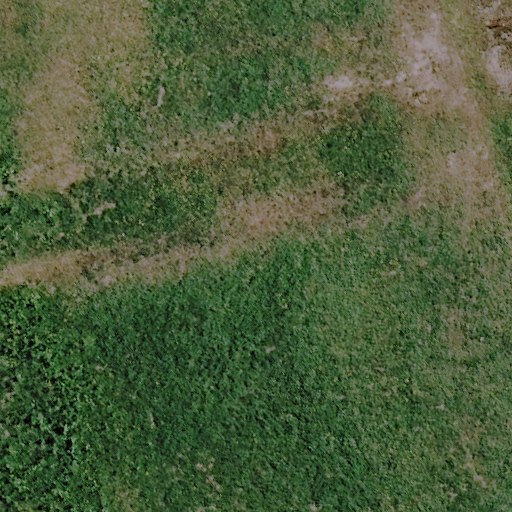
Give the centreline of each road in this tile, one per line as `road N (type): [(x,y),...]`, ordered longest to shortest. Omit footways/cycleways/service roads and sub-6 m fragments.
road 1 (unknown): [(511,454),(370,0)]
road 2 (unknown): [(393,74),(511,36)]
